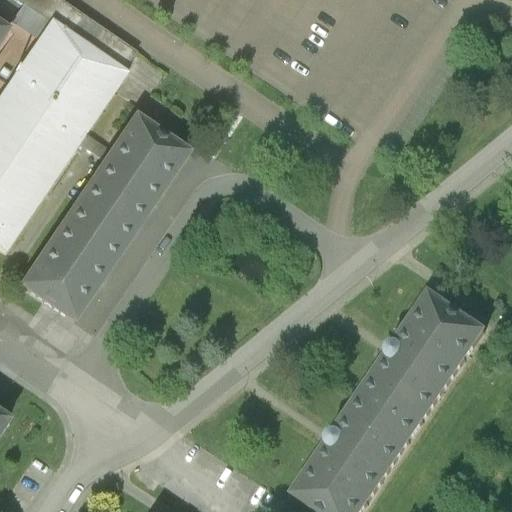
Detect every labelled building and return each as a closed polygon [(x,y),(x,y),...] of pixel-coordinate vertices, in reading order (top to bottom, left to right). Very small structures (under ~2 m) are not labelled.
[(0,23),(0,53),(14,32),(0,23)] [(50,24),(0,98),(0,252),(5,256),(127,76),(50,24)] [(139,116),(18,291),(74,330),(196,155),(139,116)] [(436,293),(294,504),(306,511),(379,511),(499,335),(436,293)] [(0,441),(11,425),(0,418),(0,441)]
